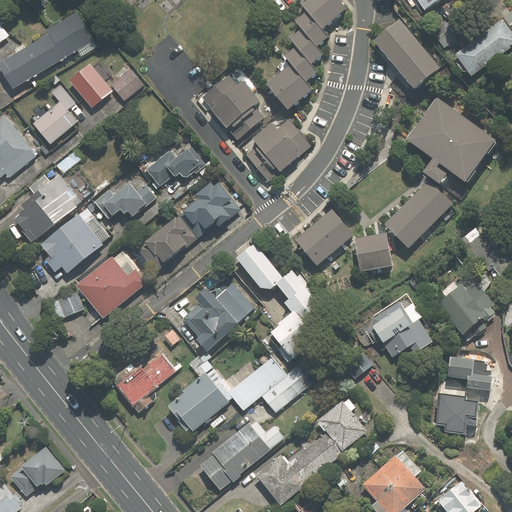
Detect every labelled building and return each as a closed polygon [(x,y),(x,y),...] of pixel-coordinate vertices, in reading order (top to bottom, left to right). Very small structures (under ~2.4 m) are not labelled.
[(351,8),(344,0),(307,0),(305,2),(311,10),(300,20),(306,27),(294,37),(301,46),(289,55),(296,63),(270,84),(292,111),(318,90),(311,81),(322,72),(315,64),(328,53),(322,45),(334,36),(327,28),(351,8)] [(420,0),(427,10),(442,0),(420,0)] [(49,30),(52,34),(1,64),(16,88),(84,48),(95,41),(97,40),(80,12),(49,30)] [(511,25),(506,18),(458,53),(475,76),(511,48),(511,25)] [(403,20),(378,40),(418,89),(443,68),(403,20)] [(460,37),(447,21),(433,31),(446,48),(460,37)] [(12,36),(2,23),(0,24),(0,41),(1,43),(2,44),(12,36)] [(88,54),(99,48),(95,41),(84,48),(88,54)] [(115,91),(93,64),(72,80),(94,108),(115,91)] [(133,69),(113,84),(127,101),(146,85),(133,69)] [(267,118),(257,106),(264,100),(248,81),(241,87),(231,75),(204,97),(214,110),(216,109),(231,128),(230,129),(239,141),(267,118)] [(70,110),(78,103),(63,85),(55,92),(63,101),(70,110)] [(446,183),(453,174),(443,166),(446,162),(473,182),(503,140),(444,97),(413,138),(439,157),(429,171),(446,183)] [(54,144),(80,122),(70,110),(63,101),(36,124),(54,144)] [(36,150),(8,114),(0,119),(0,174),(3,178),(8,174),(11,178),(39,156),(35,151),(36,150)] [(276,122),(257,138),(262,144),(249,155),(271,181),(283,171),(284,172),(304,156),(303,155),(314,146),(290,118),(279,127),(276,122)] [(163,186),(177,174),(179,177),(184,173),(186,177),(190,177),(197,172),(198,173),(209,165),(194,146),(190,149),(191,150),(179,159),(172,151),(149,169),(163,186)] [(81,207),(79,205),(84,201),(62,175),(24,206),(27,210),(18,218),(27,229),(25,230),(35,244),(81,207)] [(413,248),(456,204),(433,181),(390,224),(413,248)] [(245,210),(223,182),(218,186),(215,182),(199,195),(203,200),(139,249),(158,272),(219,224),(222,227),(245,210)] [(159,198),(148,184),(140,190),(134,183),(117,196),(112,189),(96,201),(111,220),(125,209),(129,214),(132,211),(137,217),(143,211),(142,210),(147,206),(148,207),(159,198)] [(113,237),(90,208),(44,244),(52,255),(48,259),(58,272),(66,266),(71,273),(107,245),(105,243),(113,237)] [(358,235),(336,209),(300,239),(322,265),(358,235)] [(511,272),(511,255),(489,228),(483,233),(478,227),(467,236),(472,242),(468,245),(490,272),(495,268),(504,279),(511,272)] [(391,232),(359,239),(366,271),(398,265),(391,232)] [(313,289),(315,286),(302,271),(299,273),(297,270),(288,278),(257,242),(239,258),(264,288),(275,289),(281,284),(293,298),(288,303),(297,313),(282,324),(283,326),(275,333),(285,346),(280,350),(290,363),(310,347),(304,340),(314,331),(307,323),(319,313),(319,296),(313,289)] [(150,283),(138,268),(131,274),(115,256),(79,286),(108,319),(150,283)] [(200,340),(210,351),(231,332),(229,330),(238,321),(240,324),(258,307),(235,282),(220,297),(210,287),(198,299),(202,304),(191,315),(184,308),(178,312),(202,338),(200,340)] [(467,285),(443,307),(467,334),(486,317),(489,320),(497,312),(495,309),(499,305),(482,286),(474,293),(467,285)] [(54,303),(60,320),(89,309),(82,292),(54,303)] [(371,330),(374,335),(380,331),(396,358),(414,347),(418,353),(437,342),(424,320),(427,318),(418,303),(414,306),(409,298),(374,319),(378,326),(371,330)] [(344,366),(357,381),(376,364),(363,350),(344,366)] [(176,367),(164,352),(147,367),(144,363),(131,375),(126,369),(113,380),(142,412),(154,402),(149,396),(183,366),(181,363),(176,367)] [(192,363),(203,377),(186,390),(188,393),(170,407),(189,431),(193,428),(196,431),(234,402),(228,395),(235,389),(206,352),(192,363)] [(500,399),(500,356),(449,357),(449,394),(437,394),(437,425),(448,425),(448,434),(477,433),(477,423),(485,423),(485,400),(500,399)] [(264,396),(289,375),(275,357),(235,389),(231,393),(246,411),(264,396)] [(289,375),(264,396),(278,413),(319,381),(304,363),(289,375)] [(259,475),(285,506),(351,450),(349,448),(370,430),(354,411),(359,407),(351,398),(347,402),(345,400),(319,422),(329,433),(313,447),(309,442),(289,459),(285,453),(259,475)] [(246,476),(244,474),(282,443),(284,444),(289,439),(278,425),(268,433),(257,418),(216,452),(217,453),(203,465),(224,491),(236,481),(237,483),(246,476)] [(69,470),(50,447),(12,477),(29,497),(45,484),(46,485),(49,483),(51,485),(69,470)] [(397,454),(364,484),(379,501),(373,506),(378,511),(402,511),(429,488),(417,475),(423,470),(405,450),(399,456),(397,454)] [(5,479),(0,482),(0,511),(18,511),(25,507),(23,503),(25,502),(18,493),(16,494),(5,479)] [(466,480),(441,500),(450,511),(478,511),(486,506),(466,480)]
